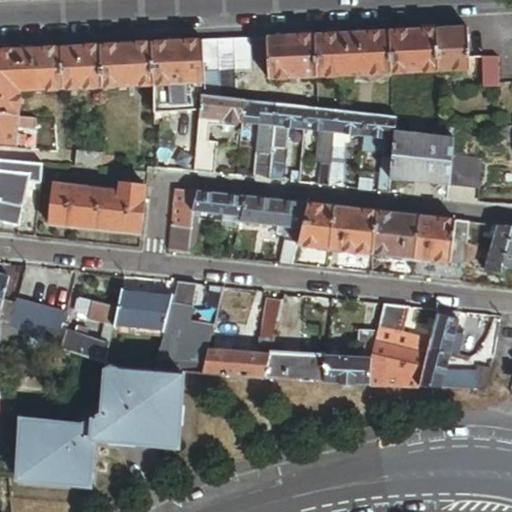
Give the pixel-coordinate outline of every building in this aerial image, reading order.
[(438,29),(440,74),(471,72),(468,28),(438,29)] [(392,76),(440,74),(438,29),(390,32),(392,76)] [(318,79),(392,76),(390,32),(316,35),(318,79)] [(270,82),(318,79),(316,35),(268,38),(270,82)] [(221,74),(237,73),(236,39),(220,40),(221,74)] [(236,39),(237,73),(252,72),(250,39),(236,39)] [(205,74),(221,74),(220,40),(204,41),(205,74)] [(153,43),(154,87),(184,85),(198,85),(206,84),(205,74),(204,41),(153,43)] [(104,89),(154,87),(153,43),(102,46),(104,89)] [(65,91),(104,89),(102,46),(63,48),(65,91)] [(23,93),(65,91),(63,48),(0,51),(0,114),(21,117),(23,93)] [(499,85),(499,58),(485,58),(485,87),(499,87),(499,85)] [(221,74),(205,74),(206,84),(207,98),(223,100),(221,74)] [(198,95),(198,85),(184,85),(184,95),(198,95)] [(245,102),(223,100),(207,98),(203,98),(201,121),(212,122),(244,126),(245,102)] [(275,129),(276,105),(245,102),(244,126),(261,127),(275,129)] [(305,132),(307,108),(276,105),(275,129),(289,130),(305,132)] [(336,111),(307,108),(305,132),(320,133),(334,135),(336,111)] [(364,138),(366,115),(336,111),(334,135),(353,137),(364,138)] [(20,128),(21,117),(0,114),(0,148),(18,150),(20,128)] [(394,133),(395,117),(366,115),(364,138),(385,140),(393,141),(394,133)] [(37,118),(21,117),(20,128),(36,129),(37,118)] [(406,119),(395,117),(394,133),(405,134),(406,119)] [(211,135),(212,122),(201,121),(200,135),(211,135)] [(271,182),(275,129),(261,127),(256,178),(271,182)] [(289,130),(275,129),(271,182),(285,179),(289,130)] [(334,135),(320,133),(316,165),(321,166),(320,187),(329,188),(334,135)] [(391,164),(391,180),(449,186),(451,156),(452,139),(446,138),(405,134),(394,133),(393,141),(391,164)] [(216,176),(219,136),(211,135),(200,135),(198,174),(216,176)] [(353,137),(334,135),(329,188),(344,185),(347,144),(352,145),(353,137)] [(385,140),(364,138),(363,147),(385,149),(385,140)] [(383,163),(391,164),(393,141),(385,140),(385,149),(383,163)] [(78,151),(77,167),(105,169),(106,154),(78,151)] [(467,157),(451,156),(449,186),(465,188),(467,157)] [(465,188),(481,189),(482,158),(467,157),(465,188)] [(44,183),(46,164),(0,160),(0,171),(31,175),(30,180),(44,183)] [(389,194),(391,180),(391,164),(383,163),(380,193),(389,194)] [(0,171),(0,221),(21,226),(29,187),(30,180),(31,175),(0,171)] [(44,183),(30,180),(29,187),(43,190),(44,183)] [(52,227),(143,237),(147,188),(122,184),(121,191),(56,185),(52,227)] [(177,191),(173,228),(193,230),(195,213),(198,194),(177,191)] [(201,214),(242,218),(247,199),(198,194),(195,213),(201,214)] [(242,218),(242,223),(248,223),(254,200),(247,199),(242,218)] [(309,206),(254,200),(248,223),(283,227),(292,229),(303,230),(309,206)] [(337,209),(309,206),(303,230),(299,247),(331,251),(337,209)] [(380,214),(337,209),(331,251),(376,256),(380,214)] [(197,255),(201,214),(195,213),(193,230),(191,254),(197,255)] [(422,218),(380,214),(376,256),(417,260),(422,218)] [(458,223),(422,218),(417,260),(453,264),(458,223)] [(471,224),(458,223),(453,264),(453,268),(466,270),(466,267),(471,224)] [(480,225),(471,224),(466,267),(475,269),(480,225)] [(500,227),(488,226),(486,240),(496,241),(500,227)] [(290,237),(292,229),(283,227),(282,235),(290,237)] [(511,227),(500,227),(496,241),(486,271),(505,277),(509,271),(511,272),(511,227)] [(191,254),(193,230),(173,228),(171,252),(191,254)] [(295,266),(299,247),(303,230),(292,229),(290,237),(284,264),(295,266)] [(0,320),(2,322),(7,300),(11,277),(0,274),(0,320)] [(234,292),(226,290),(224,301),(232,303),(234,292)] [(173,299),(126,291),(116,329),(163,337),(171,303),(173,299)] [(61,349),(69,309),(19,299),(18,302),(7,300),(2,322),(3,323),(22,332),(57,348),(61,349)] [(254,354),(271,355),(271,353),(283,302),(267,300),(254,354)] [(90,318),(93,304),(80,301),(77,315),(90,318)] [(172,303),(165,332),(177,334),(185,306),(178,305),(172,303)] [(107,364),(111,346),(110,346),(119,309),(93,304),(90,318),(89,323),(106,326),(103,343),(88,338),(90,332),(79,328),(77,335),(68,332),(65,350),(71,353),(107,364)] [(403,333),(410,308),(384,305),(378,332),(376,340),(430,344),(431,340),(403,333)] [(430,344),(420,387),(443,388),(443,387),(447,371),(452,352),(456,334),(461,313),(438,311),(431,340),(430,344)] [(22,332),(3,323),(2,342),(14,350),(22,332)] [(360,331),(358,359),(372,359),(376,340),(378,332),(360,331)] [(463,336),(456,334),(452,352),(472,357),(478,335),(465,332),(463,336)] [(372,359),(370,385),(420,387),(430,344),(376,340),(372,359)] [(215,341),(214,351),(229,352),(230,342),(215,341)] [(61,349),(57,348),(56,365),(70,367),(71,353),(65,350),(61,349)] [(209,353),(161,350),(156,371),(180,373),(203,374),(209,353)] [(209,351),(209,353),(203,374),(265,378),(271,355),(254,354),(229,352),(214,351),(209,351)] [(271,353),(271,355),(265,378),(325,382),(326,356),(271,353)] [(326,356),(325,382),(370,385),(372,359),(358,359),(326,356)] [(25,423),(20,480),(51,477),(51,483),(87,486),(93,481),(96,440),(174,446),(180,373),(156,371),(120,369),(108,365),(105,400),(80,415),(80,421),(84,428),(73,435),(68,427),(25,423)] [(489,389),(491,370),(480,369),(480,374),(479,389),(489,389)] [(480,374),(447,371),(443,387),(479,389),(480,374)] [(9,403),(0,402),(0,413),(8,414),(9,403)]
